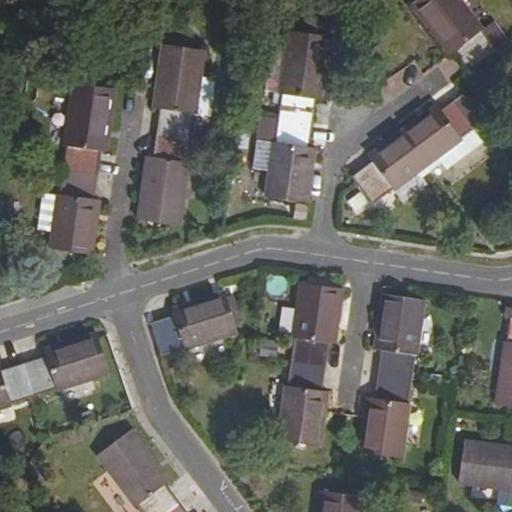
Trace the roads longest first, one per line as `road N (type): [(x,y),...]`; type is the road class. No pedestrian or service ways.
road 1 (residential): [(118,296),(147,397),(232,511)]
road 2 (residential): [(439,77),(335,154),(320,256)]
road 3 (residential): [(128,85),(112,251),(118,296)]
road 4 (residential): [(320,256),(266,247),(118,296)]
road 5 (residential): [(511,278),(362,260)]
road 6 (residential): [(342,406),(362,260)]
road 7 (residential): [(118,296),(0,331)]
